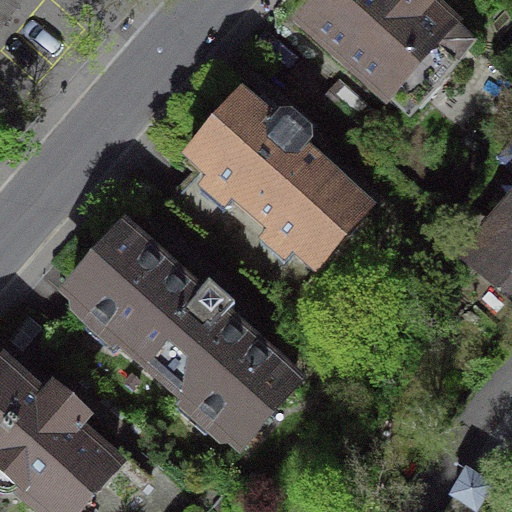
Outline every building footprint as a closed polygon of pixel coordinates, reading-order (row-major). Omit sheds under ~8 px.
[(0,0),(0,27),(23,0),(0,0)] [(333,0),(308,30),(408,118),(430,94),(445,107),(467,83),(451,69),(474,43),(424,0),(333,0)] [(320,105),(360,140),(379,118),(339,83),(333,90),(320,105)] [(215,133),(189,163),(317,275),(370,215),(304,158),(311,149),(311,139),(291,122),(281,122),(273,131),(241,103),(215,133)] [(511,221),(476,264),(511,293),(511,221)] [(97,269),(70,300),(242,448),(294,387),(224,326),(235,313),(209,291),(198,304),(123,239),(97,269)] [(0,377),(0,476),(40,511),(126,511),(154,481),(124,454),(111,468),(74,435),(87,422),(57,395),(44,410),(4,374),(0,377)] [(475,511),(489,490),(467,477),(453,499),(474,511),(475,511)]
